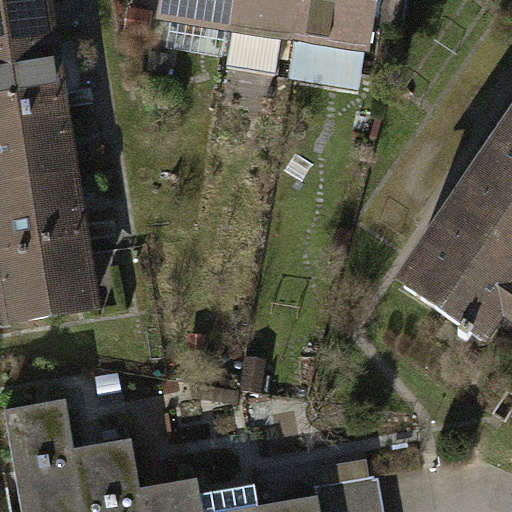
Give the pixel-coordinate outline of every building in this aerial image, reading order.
[(0,0),(0,50),(55,42),(48,0),(0,0)] [(227,39),(232,0),(161,0),(157,29),(227,39)] [(296,50),(304,0),(232,0),(227,39),(296,50)] [(366,61),(375,0),(304,0),(296,50),(366,61)] [(0,121),(66,111),(55,42),(0,50),(0,121)] [(0,191),(76,180),(66,111),(0,121),(0,191)] [(511,116),(492,147),(511,160),(511,116)] [(511,160),(492,147),(392,294),(485,356),(506,325),(511,328),(511,160)] [(0,262),(87,249),(76,180),(0,191),(0,262)] [(0,316),(2,332),(97,318),(87,249),(0,262),(0,316)] [(260,365),(244,363),(238,398),(253,401),(260,365)] [(81,511),(73,459),(65,411),(6,420),(19,511),(81,511)] [(141,511),(139,498),(131,449),(73,459),(81,511),(141,511)] [(320,511),(319,511),(383,511),(379,486),(367,488),(364,470),(319,477),(322,495),(317,496),(320,511)] [(199,511),(196,489),(139,498),(141,511),(199,511)]
